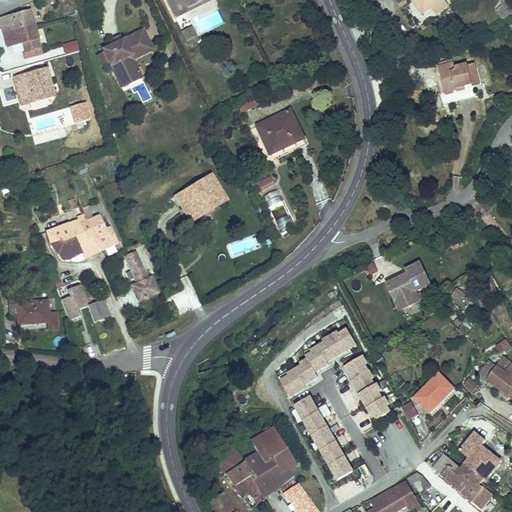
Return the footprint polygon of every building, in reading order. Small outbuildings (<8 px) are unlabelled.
[(176,0),(180,9),(196,2),(198,6),(210,0),(176,0)] [(196,2),(180,9),(185,19),(219,3),(217,0),(210,0),(198,6),(196,2)] [(441,0),(410,0),(413,5),(417,2),(425,14),(443,2),(441,0)] [(413,5),(422,16),(425,14),(417,2),(413,5)] [(30,12),(0,19),(0,20),(7,46),(16,44),(22,65),(43,59),(30,12)] [(191,32),(195,40),(204,36),(200,28),(191,32)] [(121,42),(109,47),(110,50),(115,60),(123,78),(139,71),(133,60),(131,56),(136,54),(157,44),(150,29),(127,39),(128,42),(123,44),(122,41),(121,42)] [(125,34),(119,37),(121,42),(122,41),(123,44),(128,42),(127,39),(125,34)] [(63,55),(80,51),(77,41),(60,46),(63,55)] [(139,71),(123,78),(126,85),(146,76),(138,58),(159,48),(157,44),(136,54),(131,56),(133,60),(139,71)] [(110,50),(103,53),(108,63),(115,60),(110,50)] [(448,92),(456,89),(458,88),(457,84),(473,79),(467,61),(456,65),(453,59),(438,65),(448,92)] [(44,70),(16,77),(23,103),(30,101),(43,97),(51,95),(44,70)] [(458,88),(456,89),(459,98),(477,91),(473,79),(457,84),(458,88)] [(43,97),(30,101),(34,114),(47,111),(43,97)] [(302,149),(315,144),(300,112),(261,130),(267,143),(275,139),(281,152),(300,144),(302,149)] [(75,126),(64,131),(79,160),(89,154),(75,126)] [(275,139),(267,143),(276,162),(302,149),(300,144),(281,152),(275,139)] [(183,198),(193,218),(209,210),(211,215),(231,204),(218,180),(183,198)] [(270,194),(264,196),(265,198),(279,192),(275,185),(268,188),(270,194)] [(209,210),(193,218),(196,223),(211,215),(209,210)] [(89,222),(83,224),(88,238),(95,235),(101,250),(115,245),(103,217),(89,222)] [(45,232),(50,245),(76,237),(82,252),(84,257),(101,250),(95,235),(88,238),(83,224),(82,220),(45,232)] [(76,237),(50,245),(61,260),(70,260),(82,252),(76,237)] [(228,248),(232,255),(253,245),(249,238),(228,248)] [(115,248),(104,251),(106,257),(117,254),(115,248)] [(134,253),(123,258),(128,270),(122,273),(125,280),(131,277),(134,284),(126,287),(133,303),(152,295),(134,253)] [(367,269),(372,277),(379,272),(374,264),(367,269)] [(408,276),(388,287),(397,304),(402,313),(421,303),(415,293),(430,285),(419,264),(405,271),(408,276)] [(69,293),(60,296),(69,317),(79,314),(77,307),(88,304),(80,281),(67,286),(69,293)] [(461,303),(466,295),(456,289),(451,298),(461,303)] [(88,304),(93,319),(106,315),(100,298),(88,302),(88,304)] [(19,326),(52,324),(52,328),(52,330),(62,330),(61,313),(52,313),(51,301),(10,304),(12,322),(18,322),(19,326)] [(327,361),(356,344),(347,328),(338,333),(337,331),(322,340),(324,342),(310,350),(311,352),(305,356),(307,359),(300,363),(301,365),(287,374),(289,376),(281,381),(290,396),(306,387),(304,385),(318,376),(315,371),(328,363),(327,361)] [(507,340),(497,345),(502,354),(511,349),(507,340)] [(379,391),(381,390),(377,383),(375,384),(371,378),(373,377),(365,364),(367,362),(362,355),(344,365),(352,379),(351,380),(375,420),(390,411),(387,405),(389,403),(385,396),(383,397),(379,391)] [(509,376),(511,371),(511,363),(505,358),(500,363),(497,368),(509,376)] [(494,359),(481,374),(511,397),(511,371),(509,376),(497,368),(500,363),(494,359)] [(429,409),(453,384),(438,370),(415,395),(429,409)] [(473,384),(469,389),(468,390),(474,395),(479,388),(473,384)] [(311,396),(296,405),(339,479),(354,471),(349,463),(349,462),(345,455),(345,456),(340,448),(341,447),(337,440),(336,441),(331,433),(332,432),(328,426),(327,426),(323,418),(323,417),(319,411),(314,403),(315,403),(311,396)] [(417,410),(412,400),(402,405),(408,415),(417,410)] [(331,413),(326,404),(318,409),(319,411),(323,417),(331,413)] [(340,428),(335,419),(327,424),(328,426),(332,432),(340,428)] [(273,429),(251,441),(256,449),(264,461),(272,457),(282,474),(286,471),(294,466),(273,429)] [(349,443),(344,434),(336,439),(341,447),(349,443)] [(472,440),(461,453),(469,459),(471,455),(491,472),(500,462),(472,440)] [(242,462),(232,448),(216,460),(225,473),(242,462)] [(252,452),(242,462),(250,474),(244,477),(253,489),(272,479),(282,474),(272,457),(264,461),(256,449),(252,452)] [(357,458),(352,449),(344,454),(345,455),(349,462),(357,458)] [(448,459),(460,469),(464,464),(469,459),(461,453),(456,449),(448,459)] [(434,468),(455,486),(466,473),(460,469),(448,459),(444,455),(434,468)] [(472,478),(481,485),(491,472),(471,455),(469,459),(464,464),(476,473),(472,478)] [(242,462),(225,473),(233,485),(244,477),(250,474),(242,462)] [(466,473),(455,486),(481,508),(493,495),(481,485),(472,478),(476,473),(464,464),(460,469),(466,473)] [(323,467),(314,472),(326,494),(334,489),(323,467)] [(433,491),(420,474),(411,481),(423,498),(433,491)] [(244,477),(233,485),(242,499),(254,491),(253,489),(244,477)] [(272,479),(253,489),(254,491),(257,495),(260,493),(264,499),(279,488),(272,479)] [(292,479),(279,488),(284,495),(298,486),(292,479)] [(376,509),(370,511),(396,511),(417,500),(407,483),(372,502),(376,509)] [(284,495),(297,511),(317,511),(298,486),(284,495)] [(254,491),(242,499),(250,509),(256,504),(252,498),(257,495),(254,491)] [(215,496),(210,499),(216,511),(227,504),(221,493),(215,496)] [(252,498),(256,504),(264,499),(260,493),(257,495),(252,498)]
